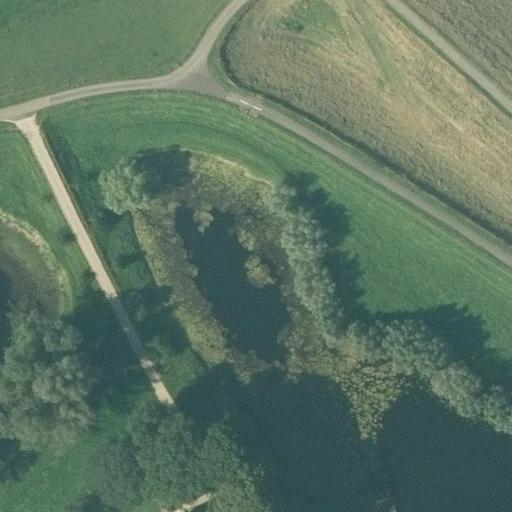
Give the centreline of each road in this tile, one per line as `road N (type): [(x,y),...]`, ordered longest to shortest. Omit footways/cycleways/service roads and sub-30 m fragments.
road 1 (unclassified): [(187,68),(511,264)]
road 2 (unclassified): [(0,115),(164,81),(187,68)]
